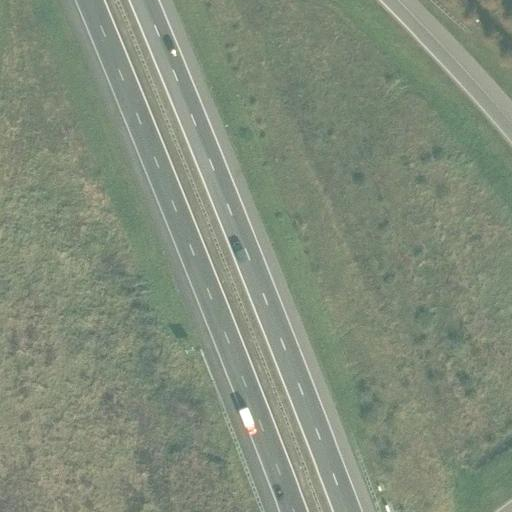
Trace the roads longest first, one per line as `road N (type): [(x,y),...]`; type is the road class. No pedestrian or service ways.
road 1 (motorway): [(346,511),(142,0)]
road 2 (motorway): [(87,0),(291,511)]
road 3 (motorway): [(511,137),(386,0)]
